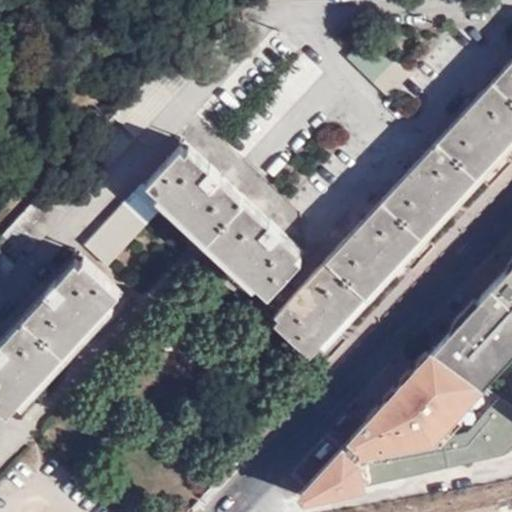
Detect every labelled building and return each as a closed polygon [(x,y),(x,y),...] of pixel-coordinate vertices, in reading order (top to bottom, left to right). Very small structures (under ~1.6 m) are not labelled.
[(410,71),(369,31),(348,54),(390,93),(410,71)] [(0,235),(0,245),(17,261),(202,64),(180,45),(0,235)] [(511,135),(511,55),(468,102),(475,108),(448,136),(442,131),(386,191),(392,196),(367,223),(361,218),(302,282),(308,287),(276,321),(310,354),(511,135)] [(185,137),(87,243),(108,263),(169,198),(269,289),(301,254),(275,229),(280,225),(185,137)] [(0,271),(4,275),(17,261),(0,245),(0,271)] [(125,292),(88,257),(63,285),(55,277),(0,337),(0,399),(13,411),(125,292)] [(511,299),(511,260),(483,292),(503,310),(511,299)] [(474,378),(511,337),(511,318),(503,310),(483,292),(432,346),(474,378)] [(511,318),(511,299),(503,310),(511,318)] [(503,455),(511,447),(511,407),(494,393),(474,378),(432,346),(299,489),(302,495),(503,455)]
